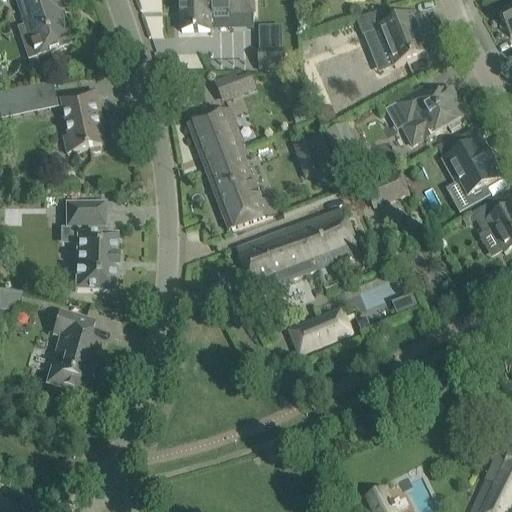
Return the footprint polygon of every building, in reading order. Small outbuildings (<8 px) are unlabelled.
[(26,28),(19,30),(30,62),(56,54),(75,48),(64,17),(72,14),(66,0),(19,0),(17,1),(26,28)] [(209,18),(253,18),(252,0),(180,0),(181,34),(208,34),(209,18)] [(511,9),(498,17),(511,40),(511,39),(511,9)] [(357,23),(362,38),(380,31),(395,70),(429,57),(419,32),(422,30),(416,15),(393,25),(389,12),(357,23)] [(260,72),(285,71),(284,54),(260,55),(260,72)] [(0,96),(0,110),(8,109),(9,113),(38,107),(34,90),(0,96)] [(405,102),(398,107),(409,128),(402,132),(413,151),(426,143),(447,132),(450,129),(453,134),(462,129),(460,124),(464,122),(455,105),(458,103),(455,98),(454,99),(450,92),(442,97),(429,104),(423,93),(405,102)] [(233,93),(223,97),(226,105),(236,101),(233,93)] [(97,94),(77,98),(61,102),(73,157),(105,150),(99,123),(102,122),(97,94)] [(324,127),(337,121),(332,109),(319,115),(324,127)] [(246,154),(229,112),(189,128),(206,173),(236,161),(235,158),(246,154)] [(348,125),(324,135),(336,161),(359,151),(348,125)] [(314,159),(299,165),(306,184),(315,180),(319,192),(340,184),(323,138),(308,144),(314,159)] [(457,188),(461,186),(473,209),(490,199),(485,190),(498,183),(484,158),(488,156),(481,143),(443,163),(457,188)] [(236,161),(206,173),(229,234),(277,217),(271,200),(261,203),(254,186),(258,184),(246,154),(235,158),(236,161)] [(370,200),(386,193),(391,205),(410,197),(400,173),(365,188),(370,200)] [(511,209),(510,210),(503,214),(497,203),(472,217),(473,219),(483,236),(491,232),(503,253),(511,247),(511,209)] [(64,207),(64,232),(75,232),(75,247),(73,294),(95,294),(115,295),(116,272),(117,272),(117,261),(116,261),(117,237),(105,237),(105,206),(85,207),(64,207)] [(292,249),(289,251),(292,260),(310,253),(318,273),(360,258),(343,213),(287,234),(292,249)] [(237,253),(255,300),(280,290),(279,288),(318,273),(310,253),(292,260),(289,251),(292,249),(287,234),(237,253)] [(471,280),(460,286),(466,296),(476,291),(471,280)] [(0,308),(16,310),(21,309),(22,297),(0,293),(0,308)] [(398,316),(417,311),(414,299),(394,305),(398,316)] [(51,370),(47,387),(73,395),(73,396),(74,396),(87,400),(90,388),(89,387),(93,371),(95,372),(100,355),(98,354),(101,346),(94,344),(90,343),(91,338),(86,337),(90,324),(59,314),(52,337),(60,339),(56,356),(53,355),(48,370),(51,370)] [(314,353),(350,339),(341,314),(305,329),(314,353)] [(511,511),(511,425),(511,426),(499,452),(500,452),(478,500),(477,500),(472,511),(511,511)] [(395,511),(385,491),(367,500),(372,511),(395,511)] [(43,511),(26,501),(17,511),(43,511)]
